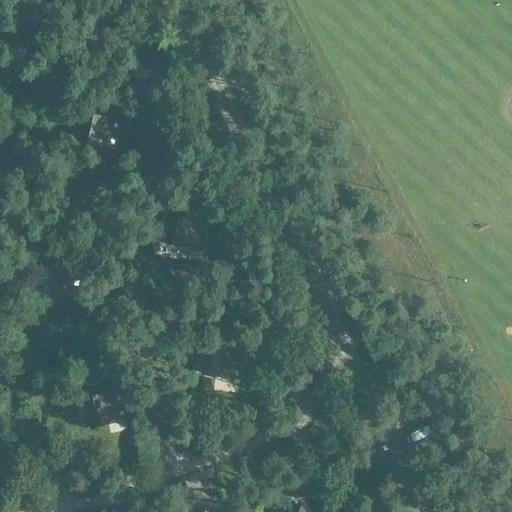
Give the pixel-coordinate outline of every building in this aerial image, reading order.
[(80,141),(118,150),(124,119),(82,110),(81,121),(84,121),(80,141)] [(164,241),(202,250),(209,218),(167,209),(165,220),(168,221),(164,241)] [(41,298),(78,307),(85,274),(43,265),(41,278),(44,278),(41,298)] [(204,374),(241,378),(245,346),(203,341),(202,353),(206,353),(204,374)] [(91,426),(127,420),(123,388),(82,394),(84,407),(88,406),(91,426)] [(321,511),(290,499),(286,510),(289,511),(321,511)]
